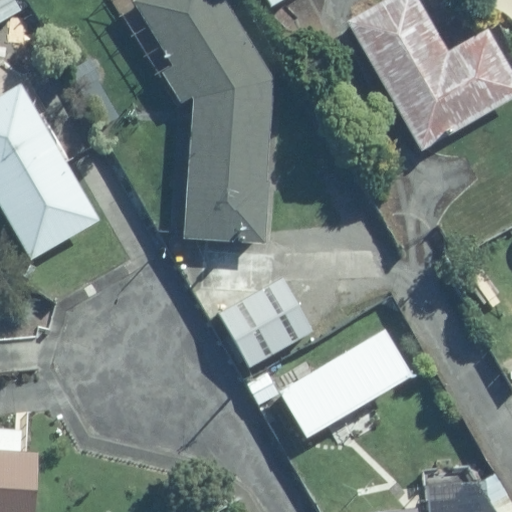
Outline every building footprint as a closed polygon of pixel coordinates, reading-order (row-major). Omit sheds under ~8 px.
[(0,0),(0,22),(20,11),(13,0),(0,0)] [(229,0),(139,0),(136,2),(173,66),(163,71),(182,104),(194,97),(186,236),(263,241),(272,75),(229,0)] [(448,55),(415,0),(386,0),(351,21),(423,145),(511,93),(511,73),(488,32),(448,55)] [(22,86),(0,99),(0,203),(32,259),(100,221),(22,86)] [(277,257),(203,255),(202,298),(276,299),(277,257)] [(0,451),(0,511),(34,511),(39,454),(0,451)] [(493,511),(487,500),(390,511),(493,511)]
